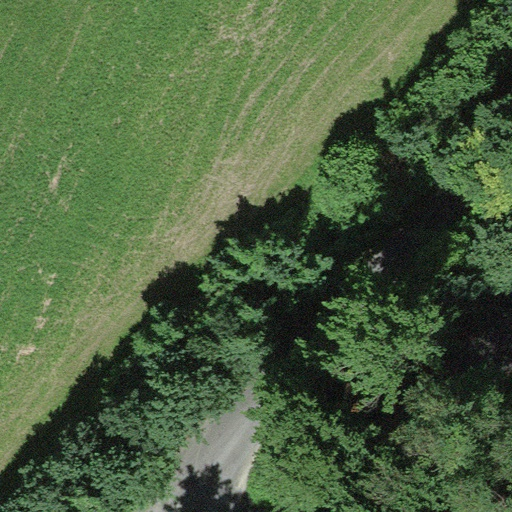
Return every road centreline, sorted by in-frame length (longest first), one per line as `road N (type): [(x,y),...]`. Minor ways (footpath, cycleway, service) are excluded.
road 1 (unclassified): [(187,492),(511,145)]
road 2 (unclassified): [(344,511),(511,373)]
